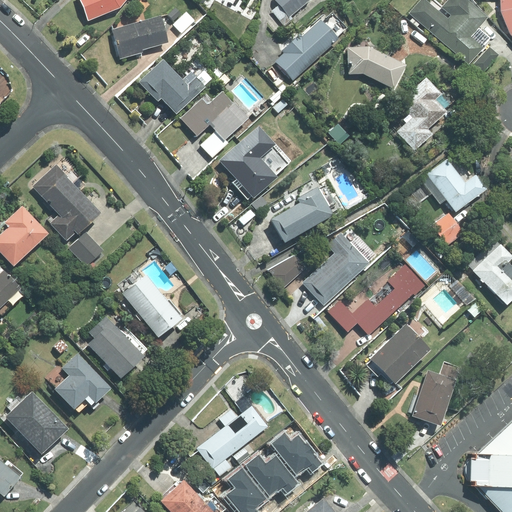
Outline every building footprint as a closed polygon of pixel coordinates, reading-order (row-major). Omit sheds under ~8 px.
[(75,0),(84,22),(119,7),(123,0),(75,0)] [(268,12),(284,27),(292,20),(290,18),(306,1),(306,0),(270,0),(270,1),(275,6),(268,12)] [(435,11),(421,28),(465,66),(479,49),(467,39),(484,19),(461,0),(444,0),(438,8),(447,15),(444,19),(435,11)] [(511,0),(497,0),(497,13),(507,36),(511,41),(511,0)] [(180,35),(191,22),(180,12),(169,25),(180,35)] [(108,29),(117,61),(140,55),(139,52),(164,45),(157,17),(108,29)] [(297,35),(279,51),(281,54),(273,61),(291,81),(335,41),(317,22),(299,38),(297,35)] [(497,57),(485,47),(471,65),(483,74),(497,57)] [(402,67),(367,49),(345,48),(344,75),(362,76),(390,90),(402,67)] [(177,81),(159,60),(135,81),(153,102),(156,100),(170,116),(202,89),(187,72),(177,81)] [(216,69),(211,74),(218,80),(215,83),(221,89),(229,80),(216,69)] [(402,125),(393,133),(412,152),(430,135),(425,130),(443,111),(433,101),(438,96),(422,79),(395,105),(409,119),(407,120),(403,116),(398,121),(402,125)] [(277,90),(267,99),(272,104),(287,91),(281,85),(276,89),(277,90)] [(198,146),(210,159),(227,143),(223,139),(245,118),(219,91),(206,104),(199,97),(177,119),(194,137),(206,126),(212,133),(198,146)] [(271,177),(287,164),(254,127),(215,161),(232,180),(228,184),(245,203),(273,179),(271,177)] [(424,188),(436,205),(443,201),(450,213),(484,191),(472,174),(461,181),(446,159),(424,173),(431,183),(424,188)] [(43,223),(84,266),(101,251),(81,230),(98,214),(53,166),(30,188),(54,213),(43,223)] [(265,221),(279,244),(328,215),(312,188),(292,200),(295,204),(265,221)] [(0,224),(3,228),(0,231),(0,258),(8,267),(42,236),(16,208),(0,222),(0,224)] [(446,213),(429,225),(445,246),(462,234),(446,213)] [(324,246),(332,254),(299,283),(320,306),(367,264),(339,233),(324,246)] [(511,271),(504,263),(510,257),(493,239),(465,266),(502,306),(511,297),(511,271)] [(282,288),(306,267),(297,254),(267,271),(282,288)] [(392,290),(385,296),(378,288),(349,313),(338,301),(325,312),(343,333),(355,323),(365,335),(422,286),(404,266),(385,282),(392,290)] [(0,306),(18,291),(0,271),(0,306)] [(143,276),(118,295),(153,338),(177,319),(143,276)] [(455,280),(447,287),(459,302),(467,295),(455,280)] [(138,357),(145,350),(124,328),(119,332),(104,316),(85,334),(90,339),(83,346),(116,380),(139,358),(138,357)] [(427,351),(402,325),(365,361),(390,386),(427,351)] [(66,376),(52,390),(71,411),(81,401),(87,408),(107,388),(74,354),(59,369),(66,376)] [(453,379),(424,369),(407,417),(436,427),(453,379)] [(64,430),(28,393),(1,419),(37,457),(64,430)] [(216,421),(222,428),(194,450),(210,471),(212,470),(217,477),(229,468),(223,461),(229,456),(236,465),(248,456),(241,447),(266,426),(250,406),(233,418),(228,412),(216,421)] [(511,511),(511,420),(469,460),(467,483),(495,511),(511,511)] [(291,440),(284,433),(272,443),(296,474),(304,467),(310,474),(323,464),(299,434),(291,440)] [(266,464),(259,455),(245,465),(270,496),(280,488),(286,495),(299,484),(276,456),(266,464)] [(17,479),(0,465),(0,499),(17,479)] [(242,468),(229,479),(236,488),(227,495),(240,511),(257,511),(255,509),(267,500),(242,468)] [(208,511),(177,480),(154,502),(163,511),(208,511)] [(326,511),(317,500),(302,511),(326,511)]
